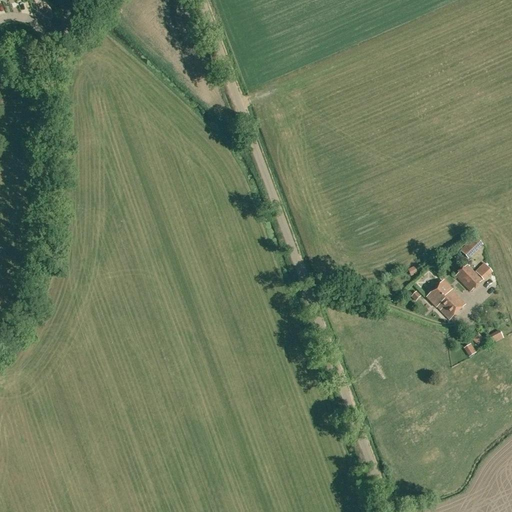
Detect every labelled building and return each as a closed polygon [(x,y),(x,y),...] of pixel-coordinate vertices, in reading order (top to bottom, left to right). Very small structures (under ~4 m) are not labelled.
[(469,259),(483,245),(474,237),(461,250),(469,259)] [(470,292),(482,281),(467,265),(455,277),(470,292)] [(414,268),(408,270),(411,276),(417,274),(414,268)] [(449,320),(465,305),(451,291),(452,290),(444,281),(426,298),(436,308),(437,307),(449,320)] [(420,297),(415,293),(411,297),(415,301),(420,297)] [(470,345),(464,348),(464,349),(469,357),(475,353),(470,345)]
